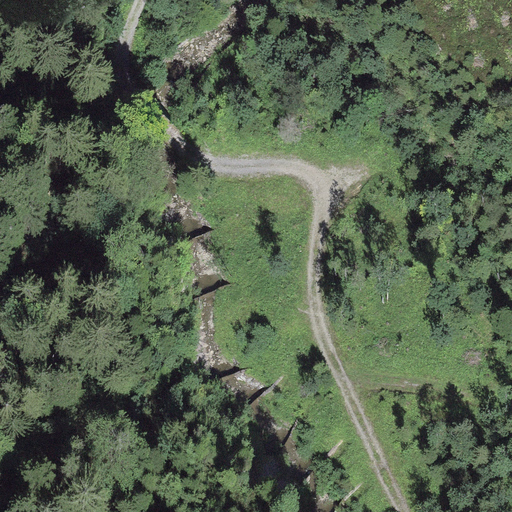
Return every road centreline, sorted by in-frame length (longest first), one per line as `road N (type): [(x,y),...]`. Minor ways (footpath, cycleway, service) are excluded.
road 1 (track): [(136,0),(123,43),(124,77),(187,149),(215,165),(302,166),(330,193),(319,250),(320,308),(407,511)]
road 2 (track): [(342,372),(511,391)]
